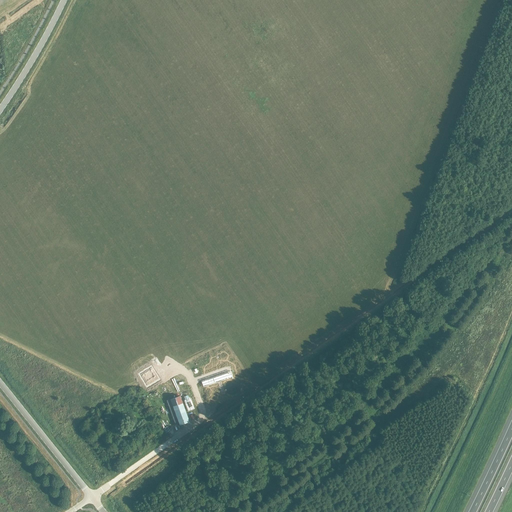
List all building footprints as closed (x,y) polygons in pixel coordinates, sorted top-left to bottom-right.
[(134,306),(84,305),(84,334),(134,335),(134,306)] [(152,366),(139,374),(143,381),(156,373),(152,366)] [(230,371),(202,381),(204,387),(232,377),(230,371)] [(156,373),(143,381),(147,387),(160,379),(156,373)] [(180,396),(171,399),(180,425),(189,421),(180,396)]
